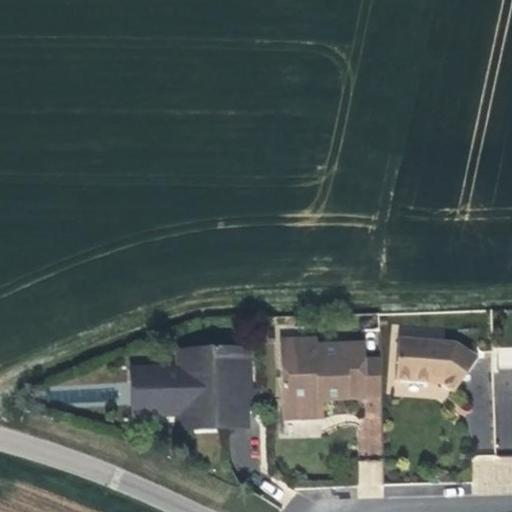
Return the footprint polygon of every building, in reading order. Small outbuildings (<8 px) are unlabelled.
[(398,340),(395,381),(428,384),(428,380),(435,381),(441,385),(453,393),(477,359),(455,344),(398,340)] [(281,414),(286,419),(302,419),(302,414),(321,414),(322,412),(322,401),(337,401),(365,400),(365,390),(354,382),(354,365),(364,356),(364,346),(315,347),(315,342),(279,342),(281,414)] [(226,426),(240,426),(245,425),(245,411),(264,410),(263,391),(249,391),(248,350),(237,351),(239,412),(226,426)] [(226,426),(239,412),(237,351),(182,353),(183,375),(135,377),(136,412),(184,410),(184,427),(226,426)] [(252,430),(229,431),(231,468),(254,467),(252,430)]
